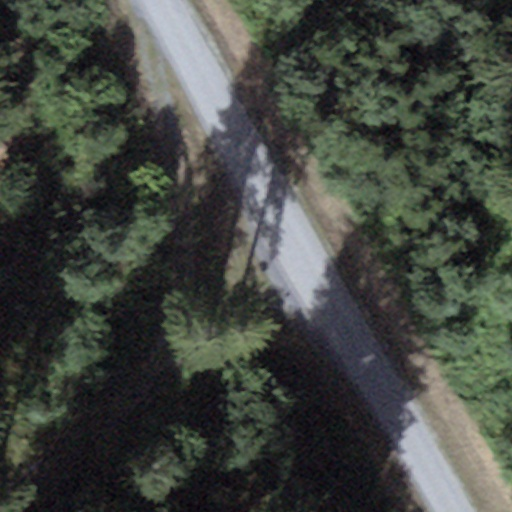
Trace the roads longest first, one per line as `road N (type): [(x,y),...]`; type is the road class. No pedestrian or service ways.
road 1 (unclassified): [(151,0),(450,511)]
road 2 (track): [(0,500),(126,396),(164,344),(181,299),(188,244),(167,115),(146,58),(147,0)]
